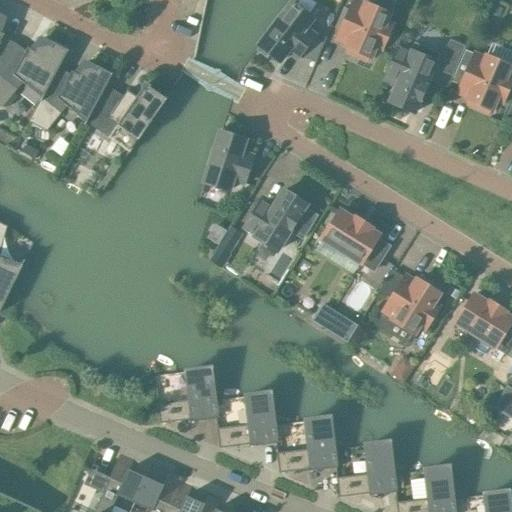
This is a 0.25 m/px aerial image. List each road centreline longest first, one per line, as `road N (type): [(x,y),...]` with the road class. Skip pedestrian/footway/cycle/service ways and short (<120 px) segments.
road 1 (residential): [(310,511),(0,380)]
road 2 (residential): [(250,100),(299,143),(511,275)]
road 3 (residential): [(250,100),(316,105),(511,192)]
road 4 (residential): [(149,61),(33,0)]
